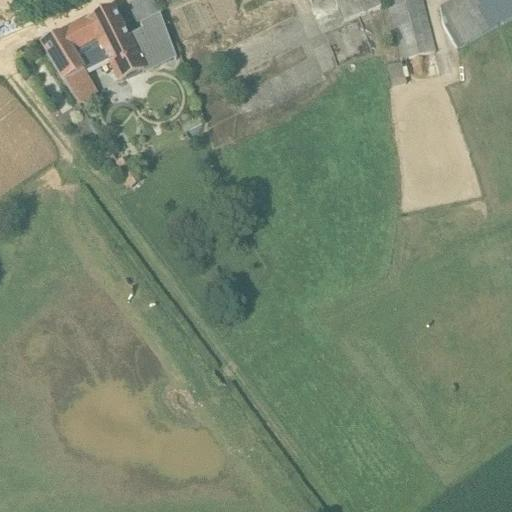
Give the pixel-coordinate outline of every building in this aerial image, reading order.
[(309,0),(312,7),(326,0),(332,0),(343,23),(381,9),(377,0),(309,0)] [(390,0),(385,2),(399,62),(435,52),(421,0),(390,0)] [(511,0),(455,0),(437,10),(458,48),(511,18),(511,0)] [(75,102),(94,90),(84,75),(109,62),(121,85),(144,73),(141,68),(141,66),(157,58),(162,68),(177,61),(161,16),(141,26),(143,31),(127,39),(112,10),(42,45),(40,47),(62,83),(63,82),(75,102)] [(402,64),(388,67),(393,88),(407,85),(402,64)] [(130,190),(140,184),(127,159),(116,165),(130,190)]
